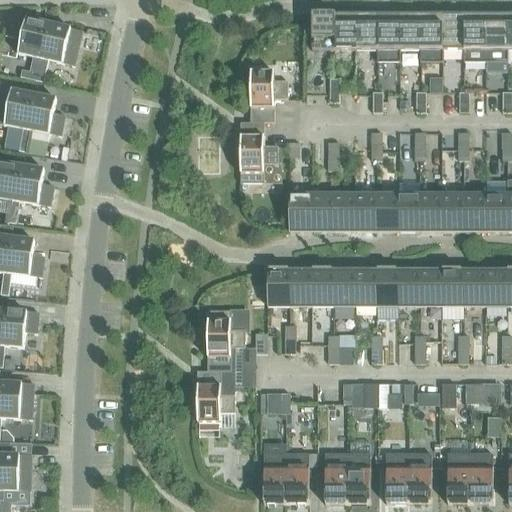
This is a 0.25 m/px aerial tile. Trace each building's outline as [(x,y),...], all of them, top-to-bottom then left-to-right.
[(312,53),(334,53),(334,17),(312,17),(312,53)] [(334,53),(356,53),(356,17),(334,17),(334,53)] [(356,53),(377,53),(377,17),(356,17),(356,53)] [(399,65),(399,53),(399,17),(377,17),(377,53),(377,65),(399,65)] [(399,53),(420,53),(421,53),(421,17),(399,17),(399,53)] [(421,65),(443,65),(443,17),(421,17),(421,53),(420,53),(421,65)] [(464,65),(464,17),(443,17),(443,65),(444,65),(444,53),(464,53),(464,65)] [(464,65),(486,65),(486,17),(464,17),(464,65)] [(508,65),(508,53),(508,17),(486,17),(486,65),(508,65)] [(33,60),(37,61),(41,62),(49,27),(15,19),(10,39),(22,42),(19,57),(33,60)] [(37,61),(35,72),(42,73),(45,63),(75,70),(84,36),(49,27),(41,62),(37,61)] [(22,73),(21,80),(32,82),(35,72),(37,61),(33,60),(30,74),(22,73)] [(42,73),(35,72),(32,82),(36,83),(40,84),(42,73)] [(251,75),(251,126),(265,126),(275,126),(275,102),(289,103),(289,84),(275,84),(275,75),(251,75)] [(330,82),(330,92),(340,92),(340,82),(330,82)] [(0,91),(0,127),(24,132),(28,133),(34,97),(0,91)] [(340,92),(330,92),(330,106),(340,106),(340,92)] [(373,95),(373,106),(383,106),(383,95),(373,95)] [(416,95),(416,106),(426,106),(426,95),(416,95)] [(459,95),(459,106),(469,106),(469,96),(459,95)] [(511,95),(503,95),(503,106),(511,105),(511,95)] [(24,132),(22,143),(29,145),(31,134),(62,140),(66,119),(54,117),(57,102),(34,97),(28,133),(24,132)] [(511,105),(503,106),(503,116),(511,115),(511,105)] [(383,106),(373,106),(373,116),(383,116),(383,106)] [(426,106),(416,106),(416,116),(426,116),(426,106)] [(469,106),(459,106),(459,116),(469,116),(469,106)] [(241,187),(265,187),(265,168),(279,168),(279,150),(265,150),(265,126),(251,126),(241,126),(241,187)] [(511,135),(502,136),(502,150),(511,149),(511,135)] [(372,136),(372,150),(382,150),(382,136),(372,136)] [(415,136),(415,150),(425,150),(425,136),(415,136)] [(459,136),(459,150),(469,150),(469,136),(459,136)] [(29,145),(22,143),(19,154),(27,155),(29,145)] [(300,146),(290,146),(290,160),(300,160),(300,146)] [(329,146),(329,160),(339,160),(339,146),(329,146)] [(511,149),(502,150),(503,164),(511,163),(511,149)] [(382,150),(372,150),(372,164),(382,164),(382,150)] [(425,150),(415,150),(415,164),(425,164),(425,150)] [(469,150),(459,150),(459,164),(469,164),(469,150)] [(339,160),(329,160),(329,174),(339,174),(339,160)] [(0,202),(13,204),(16,205),(22,169),(0,165),(0,202)] [(13,204),(11,215),(19,216),(20,205),(51,210),(54,189),(42,187),(45,172),(22,169),(16,205),(13,204)] [(485,235),(507,235),(507,198),(507,183),(486,183),(486,198),(485,235)] [(398,198),(398,235),(420,235),(420,198),(420,187),(398,187),(398,198)] [(290,235),(311,235),(311,198),(290,198),(290,235)] [(311,235),(333,235),(333,198),(311,198),(311,235)] [(333,198),(333,235),(355,235),(355,198),(333,198)] [(377,198),(355,198),(355,235),(377,235),(377,198)] [(398,198),(377,198),(377,235),(398,235),(398,198)] [(442,198),(420,198),(420,235),(442,235),(442,198)] [(464,198),(442,198),(442,235),(464,235),(464,198)] [(486,198),(464,198),(464,235),(485,235),(486,198)] [(19,216),(11,215),(9,226),(17,227),(19,216)] [(0,233),(3,240),(12,241),(14,229),(1,228),(0,232),(0,233)] [(0,275),(4,276),(8,277),(12,241),(0,239),(0,275)] [(4,276),(3,287),(10,288),(12,277),(43,281),(45,260),(33,259),(35,244),(12,241),(8,277),(4,276)] [(268,310),(290,310),(290,273),(268,273),(268,310)] [(290,310),(311,310),(311,273),(290,273),(290,310)] [(311,310),(333,310),(333,273),(311,273),(311,310)] [(333,310),(355,310),(355,273),(333,273),(333,310)] [(355,310),(377,310),(377,273),(355,273),(355,310)] [(377,310),(399,310),(399,273),(377,273),(377,310)] [(399,310),(420,310),(420,273),(399,273),(399,310)] [(420,310),(442,310),(442,273),(420,273),(420,310)] [(442,310),(464,310),(464,273),(442,273),(442,310)] [(464,310),(486,310),(486,273),(464,273),(464,310)] [(486,310),(507,310),(507,273),(486,273),(486,310)] [(10,288),(3,287),(1,298),(9,299),(10,288)] [(0,348),(0,359),(4,360),(5,349),(24,351),(26,336),(38,337),(40,316),(5,313),(2,349),(0,348)] [(208,314),(208,375),(222,375),(232,375),(232,352),(246,352),(246,333),(232,333),(232,314),(208,314)] [(286,329),(286,343),(296,343),(296,329),(286,329)] [(268,337),(256,337),(256,357),(268,357),(268,337)] [(329,339),(329,353),(339,353),(339,339),(329,339)] [(372,339),(372,353),(382,353),(382,339),(372,339)] [(416,339),(415,353),(425,353),(425,339),(416,339)] [(459,339),(459,353),(469,353),(469,339),(459,339)] [(511,339),(502,339),(502,353),(511,352),(511,339)] [(296,343),(286,343),(286,357),(296,357),(296,343)] [(511,352),(502,353),(502,367),(511,366),(511,352)] [(339,353),(329,353),(329,367),(339,367),(339,353)] [(382,353),(372,353),(372,367),(382,367),(382,353)] [(425,353),(415,353),(415,367),(425,367),(425,353)] [(469,353),(459,353),(459,367),(469,367),(469,353)] [(486,358),(486,367),(496,367),(496,358),(486,358)] [(3,371),(3,374),(15,374),(16,362),(4,361),(3,371)] [(208,375),(198,375),(198,389),(208,389),(222,389),(222,375),(208,375)] [(0,432),(1,432),(2,421),(33,423),(35,387),(0,385),(0,432)] [(344,387),(344,397),(352,397),(352,387),(344,387)] [(379,387),(365,387),(365,412),(379,412),(379,401),(379,387)] [(390,387),(379,387),(379,401),(379,412),(390,412),(390,387)] [(405,397),(413,397),(413,387),(405,387),(405,397)] [(475,397),(467,397),(467,407),(481,407),(488,407),(488,387),(481,387),(475,387),(475,397)] [(467,387),(467,397),(475,397),(475,387),(467,387)] [(222,389),(208,389),(198,389),(198,426),(222,426),(222,417),(236,417),(236,399),(222,399),(222,389)] [(451,393),(440,393),(440,408),(451,408),(451,393)] [(283,407),(291,407),(291,397),(283,397),(283,407)] [(352,408),(352,397),(344,397),(344,407),(352,408)] [(413,407),(413,397),(405,397),(405,407),(413,407)] [(291,417),(291,407),(283,407),(283,417),(291,417)] [(489,430),(501,430),(501,421),(489,421),(489,430)] [(0,444),(0,446),(10,447),(14,446),(15,440),(8,433),(1,432),(0,444)] [(0,496),(0,494),(31,495),(32,458),(10,458),(10,447),(0,446),(0,496)] [(287,447),(264,447),(264,507),(287,507),(287,457),(287,447)] [(287,457),(287,507),(309,507),(310,471),(310,457),(287,457)] [(318,457),(310,457),(310,471),(318,471),(318,457)] [(326,507),(348,507),(348,457),(326,457),(326,507)] [(348,457),(348,507),(371,507),(371,457),(348,457)] [(387,507),(409,507),(409,457),(387,457),(387,507)] [(409,457),(409,507),(432,507),(432,457),(409,457)] [(448,507),(471,507),(470,457),(448,457),(448,507)] [(470,457),(471,507),(493,507),(493,457),(470,457)]
